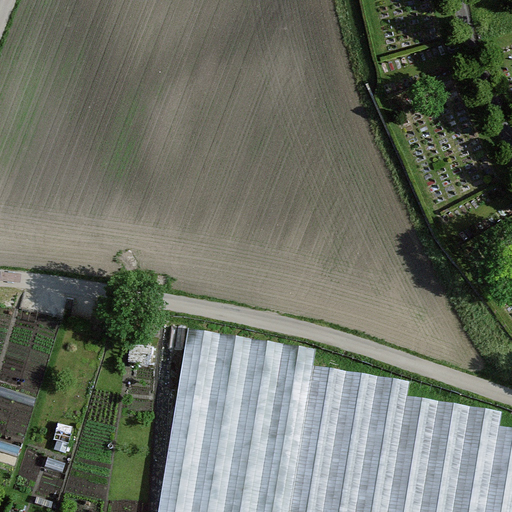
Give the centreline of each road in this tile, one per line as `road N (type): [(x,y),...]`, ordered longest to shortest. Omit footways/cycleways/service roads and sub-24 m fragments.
road 1 (residential): [(511,397),(303,330),(0,280)]
road 2 (track): [(460,0),(472,55),(511,145)]
road 3 (track): [(511,43),(385,83)]
